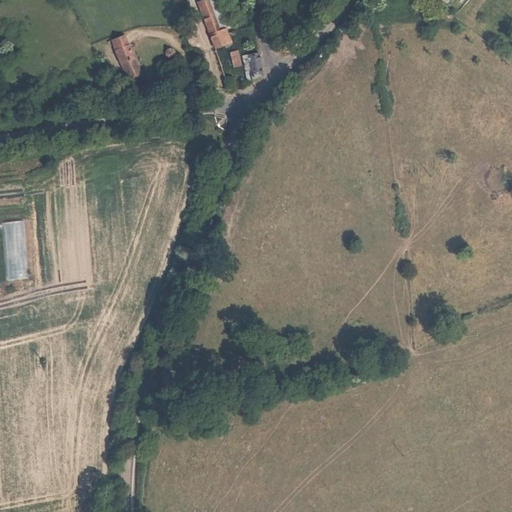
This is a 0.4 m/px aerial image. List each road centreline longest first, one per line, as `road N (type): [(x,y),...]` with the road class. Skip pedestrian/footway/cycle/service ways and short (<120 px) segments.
road 1 (tertiary): [(128,511),(154,350),(248,106)]
road 2 (unclassified): [(248,106),(0,141)]
